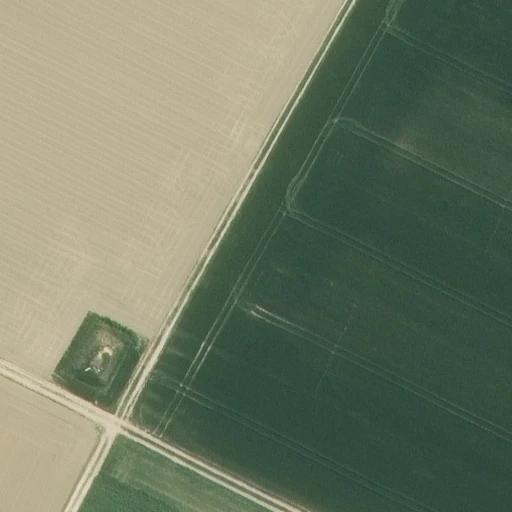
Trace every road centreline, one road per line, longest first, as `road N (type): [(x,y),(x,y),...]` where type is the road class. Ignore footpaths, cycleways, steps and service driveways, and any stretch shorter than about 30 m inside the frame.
road 1 (track): [(357,0),(112,425)]
road 2 (track): [(0,368),(284,511)]
